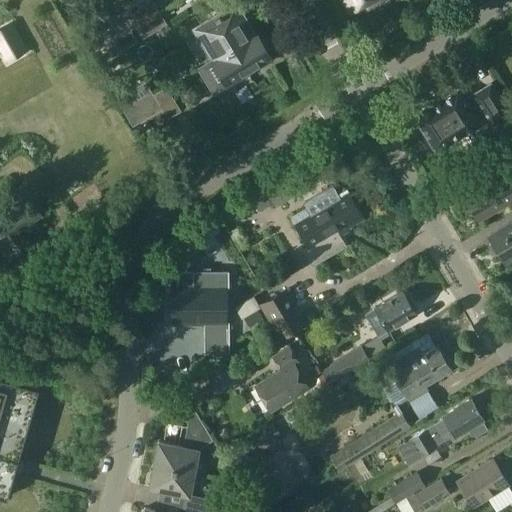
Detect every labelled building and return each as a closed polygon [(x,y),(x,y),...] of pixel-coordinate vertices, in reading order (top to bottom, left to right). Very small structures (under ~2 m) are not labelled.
[(343,0),(350,11),(364,3),(362,0),(343,0)] [(214,16),(215,17),(197,28),(215,57),(211,59),(212,60),(256,33),(256,32),(253,34),(232,1),(216,10),(218,14),(214,16)] [(152,2),(130,16),(136,26),(159,13),(152,2)] [(136,26),(143,37),(165,24),(159,13),(136,26)] [(114,54),(120,51),(125,48),(136,41),(129,29),(118,36),(113,39),(107,43),(114,54)] [(256,33),(212,60),(227,84),(246,73),(247,75),(248,74),(247,73),(256,67),(257,68),(259,68),(257,66),(271,57),(267,51),(270,49),(263,37),(260,39),(256,33)] [(436,149),(435,149),(436,151),(438,150),(477,125),(478,125),(480,124),(479,123),(487,117),(491,124),(492,126),(494,125),(493,125),(508,115),(508,116),(510,115),(509,113),(508,113),(491,86),(490,84),(488,85),(489,85),(474,94),(472,95),(474,97),(478,103),(469,108),(458,91),(459,91),(458,89),(456,90),(456,91),(416,115),(414,116),(416,118),(436,149)] [(179,110),(166,88),(155,95),(168,117),(179,110)] [(511,163),(462,193),(478,220),(511,200),(511,163)] [(274,206),(298,192),(288,175),(263,189),(274,206)] [(292,219),(309,248),(361,218),(346,192),(338,197),(332,186),(304,203),(308,209),(292,219)] [(263,188),(228,209),(232,216),(255,202),(260,211),(272,203),(263,189),(263,188)] [(0,249),(9,261),(26,249),(15,235),(41,216),(32,203),(11,219),(4,211),(0,213),(0,249)] [(511,221),(488,237),(491,242),(490,246),(495,253),(498,252),(505,264),(511,259),(511,221)] [(192,323),(200,322),(204,322),(204,354),(229,354),(229,321),(225,321),(225,288),(229,288),(228,270),(210,271),(202,271),(193,271),(193,287),(176,287),(172,287),(173,323),(192,323)] [(288,288),(260,304),(280,339),(308,323),(288,288)] [(388,331),(416,314),(410,304),(411,301),(407,295),(403,294),(402,292),(375,308),(364,315),(378,337),(388,331)] [(282,370),(279,372),(255,386),(270,410),(308,387),(293,363),(297,360),(288,345),(272,355),(282,370)] [(330,383),(368,359),(361,346),(322,371),(330,383)] [(443,357),(437,347),(422,356),(417,348),(389,365),(410,400),(426,390),(423,386),(450,369),(448,366),(449,364),(446,358),(443,357)] [(0,480),(28,384),(0,376),(0,480)] [(455,437),(468,430),(473,439),(488,430),(470,400),(443,416),(444,418),(398,446),(409,464),(423,456),(422,455),(435,447),(435,446),(445,440),(454,435),(455,437)] [(401,411),(329,456),(339,472),(411,427),(401,411)] [(201,447),(213,440),(199,417),(187,424),(201,447)] [(282,437),(275,425),(252,439),(256,446),(259,452),(270,445),(270,444),(282,437)] [(158,441),(154,464),(193,472),(204,475),(207,460),(196,458),(198,449),(158,441)] [(457,480),(474,507),(508,486),(491,459),(457,480)] [(184,494),(181,506),(206,511),(213,511),(216,501),(189,494),(193,472),(154,464),(150,487),(184,494)] [(417,472),(388,489),(396,503),(426,486),(417,472)] [(414,496),(421,508),(422,510),(450,493),(442,479),(414,496)]
